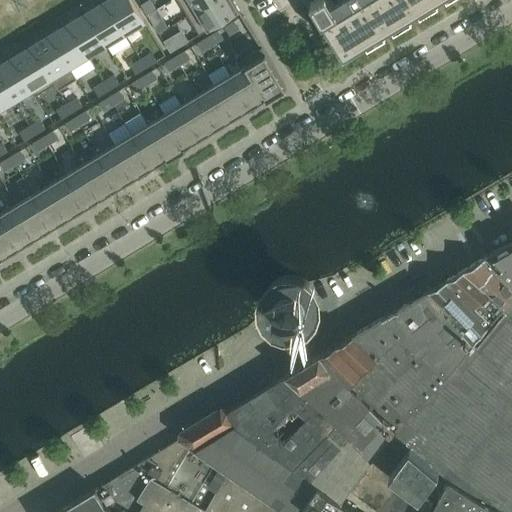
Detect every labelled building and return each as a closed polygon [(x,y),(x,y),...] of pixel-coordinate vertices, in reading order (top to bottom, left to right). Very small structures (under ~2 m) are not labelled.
[(107,0),(103,0),(88,9),(107,41),(126,29),(107,0)] [(134,0),(107,0),(126,29),(145,18),(134,0)] [(148,11),(157,6),(153,0),(142,0),(142,1),(148,11)] [(240,6),(236,0),(206,0),(197,6),(209,26),(240,6)] [(329,0),(309,0),(322,20),(325,19),(345,52),(430,0),(346,0),(334,8),(329,0)] [(163,16),(157,6),(148,11),(154,21),(163,16)] [(88,9),(70,21),(89,52),(107,41),(88,9)] [(234,17),(224,23),(229,32),(239,25),(234,17)] [(70,21),(51,32),(71,64),(89,52),(70,21)] [(216,28),(205,35),(211,43),(221,37),(216,28)] [(51,32),(33,43),(52,75),(71,64),(51,32)] [(180,43),(174,33),(165,38),(171,49),(180,43)] [(211,43),(205,35),(195,41),(201,49),(211,43)] [(33,43),(14,55),(34,86),(52,75),(33,43)] [(152,49),(142,55),(147,64),(157,57),(152,49)] [(287,83),(267,49),(248,60),(268,92),(269,94),(287,83)] [(190,59),(185,50),(175,57),(180,65),(190,59)] [(14,55),(0,63),(0,72),(16,98),(34,86),(14,55)] [(142,55),(132,61),(137,70),(147,64),(142,55)] [(180,65),(175,57),(165,63),(170,71),(180,65)] [(268,92),(248,60),(232,70),(252,102),(268,92)] [(159,77),(154,69),(143,75),(149,83),(159,77)] [(252,102),(232,70),(216,80),(236,112),(252,102)] [(0,72),(0,107),(16,98),(0,72)] [(115,72),(105,78),(110,86),(120,80),(115,72)] [(149,83),(143,75),(133,81),(138,90),(149,83)] [(105,78),(95,84),(100,93),(110,86),(105,78)] [(236,112),(216,80),(200,90),(220,122),(236,112)] [(125,99),(119,90),(109,97),(114,105),(125,99)] [(220,122),(200,90),(183,100),(203,133),(220,122)] [(78,94),(68,101),(73,109),(84,103),(78,94)] [(114,105),(109,97),(99,103),(104,111),(114,105)] [(203,133),(183,100),(167,110),(187,143),(203,133)] [(68,101),(58,107),(63,115),(73,109),(68,101)] [(187,143),(167,110),(150,121),(170,153),(171,155),(188,144),(187,143)] [(90,119),(85,111),(75,117),(80,125),(90,119)] [(42,117),(31,123),(37,132),(47,125),(42,117)] [(80,125),(75,117),(65,123),(70,132),(80,125)] [(170,153),(150,121),(134,131),(154,163),(170,153)] [(31,123),(21,130),(26,138),(37,132),(31,123)] [(59,139),(54,131),(44,137),(49,145),(59,139)] [(154,163),(134,131),(118,141),(138,173),(154,163)] [(49,145),(44,137),(33,143),(39,152),(49,145)] [(0,142),(0,154),(9,149),(4,140),(0,142)] [(138,173),(118,141),(101,151),(121,183),(138,173)] [(26,159),(20,150),(10,156),(15,165),(26,159)] [(121,183),(101,151),(85,161),(104,193),(121,183)] [(15,165),(10,156),(0,162),(5,171),(15,165)] [(104,193),(85,161),(68,171),(88,204),(104,193)] [(88,204),(68,171),(52,182),(72,214),(88,204)] [(72,214),(52,182),(36,192),(55,224),(72,214)] [(55,224),(36,192),(19,202),(39,234),(55,224)] [(39,234),(19,202),(3,212),(23,244),(39,234)] [(23,244),(3,212),(0,213),(0,243),(6,254),(23,244)] [(511,240),(492,253),(488,255),(498,269),(511,280),(511,240)] [(447,279),(444,281),(493,324),(505,309),(511,315),(511,280),(498,269),(488,255),(482,258),(447,279)] [(287,328),(291,328),(295,327),(299,327),(303,325),(307,323),(310,320),(312,317),(315,314),(316,310),(317,306),(317,302),(317,298),(316,294),(315,290),(312,286),(310,283),(307,281),(303,278),(299,277),(295,276),(291,276),(287,276),(283,277),(279,278),(276,281),(273,283),(270,286),(268,290),(266,294),(265,298),(265,302),(265,306),(266,310),(268,314),(270,317),(273,320),(276,323),(279,325),(283,327),(287,328)] [(444,281),(394,310),(445,374),(470,342),(474,345),(493,324),(444,281)] [(446,474),(451,478),(477,501),(498,511),(511,511),(511,315),(505,309),(493,324),(474,345),(470,342),(445,374),(397,434),(411,449),(438,469),(446,474)] [(445,374),(394,310),(353,334),(320,353),(326,365),(397,434),(445,374)] [(316,511),(327,511),(337,500),(347,486),(381,511),(405,511),(438,469),(411,449),(397,434),(326,365),(320,353),(287,374),(229,409),(230,425),(316,481),(304,504),(316,511)] [(116,511),(356,511),(337,500),(327,511),(316,511),(304,504),(316,481),(230,425),(229,409),(221,406),(180,430),(180,437),(95,488),(104,505),(116,511)] [(498,511),(477,501),(451,478),(438,500),(430,511),(498,511)] [(116,511),(104,505),(95,488),(54,511),(116,511)]
